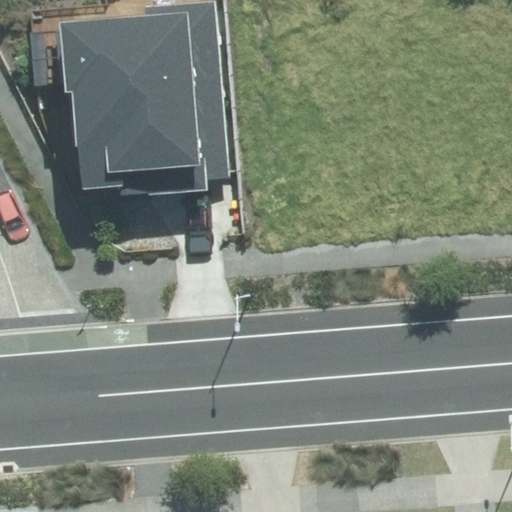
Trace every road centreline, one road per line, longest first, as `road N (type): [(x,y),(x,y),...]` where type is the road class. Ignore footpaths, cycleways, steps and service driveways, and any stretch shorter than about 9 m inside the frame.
road 1 (residential): [(511,363),(55,399)]
road 2 (residential): [(0,251),(55,399)]
